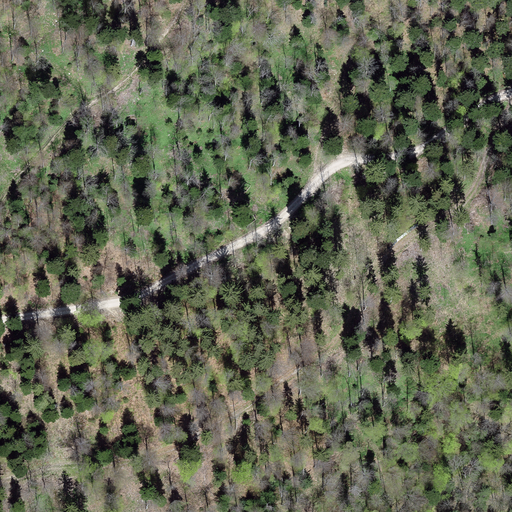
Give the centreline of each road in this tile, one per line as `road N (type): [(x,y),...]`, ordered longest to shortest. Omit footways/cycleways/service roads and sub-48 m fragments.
road 1 (track): [(511,109),(467,198),(378,260),(337,339),(178,447),(32,470),(0,485)]
road 2 (track): [(511,93),(401,155),(346,160),(327,170),(284,217),(129,299),(0,319)]
road 3 (track): [(0,197),(81,110),(119,87),(182,0)]
road 4 (track): [(410,0),(339,68),(310,187)]
